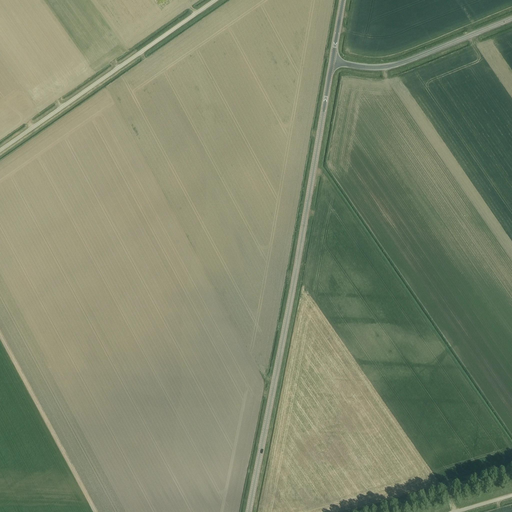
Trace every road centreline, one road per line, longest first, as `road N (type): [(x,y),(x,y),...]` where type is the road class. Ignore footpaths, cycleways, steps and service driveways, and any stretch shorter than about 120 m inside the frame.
road 1 (tertiary): [(248,511),(332,61)]
road 2 (unclassified): [(0,150),(215,0)]
road 3 (track): [(0,335),(95,511)]
road 4 (unclassified): [(332,61),(391,65),(511,17)]
